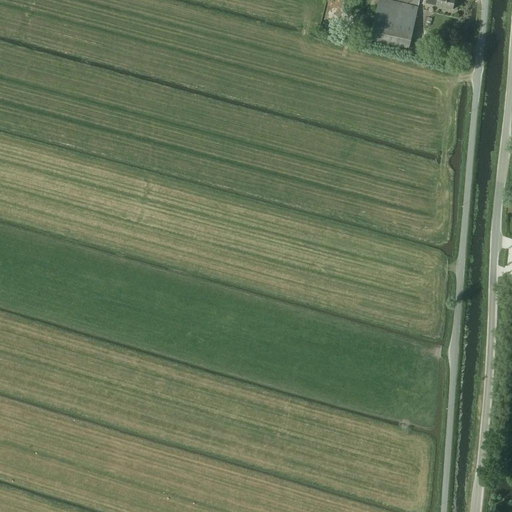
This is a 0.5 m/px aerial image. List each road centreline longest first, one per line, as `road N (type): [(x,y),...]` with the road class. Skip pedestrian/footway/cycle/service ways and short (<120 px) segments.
road 1 (unclassified): [(442,511),(483,0)]
road 2 (unclassified): [(476,511),(493,218),(511,63)]
